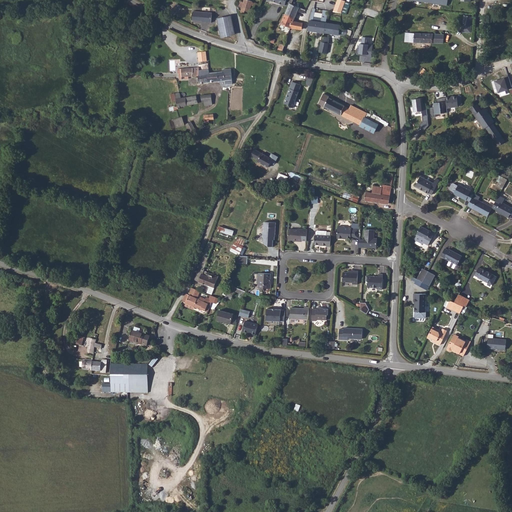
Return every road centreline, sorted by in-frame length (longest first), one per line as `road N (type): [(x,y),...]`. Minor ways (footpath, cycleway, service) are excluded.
road 1 (tertiary): [(0,262),(204,336),(378,363)]
road 2 (track): [(48,280),(44,372),(71,392),(155,400),(203,417),(205,436)]
road 3 (unclassified): [(392,365),(363,448),(329,511)]
road 4 (residential): [(331,259),(288,256),(282,290),(322,297),(330,291)]
road 5 (unclassified): [(243,49),(166,23),(128,0)]
road 6 (tertiary): [(392,365),(511,382)]
